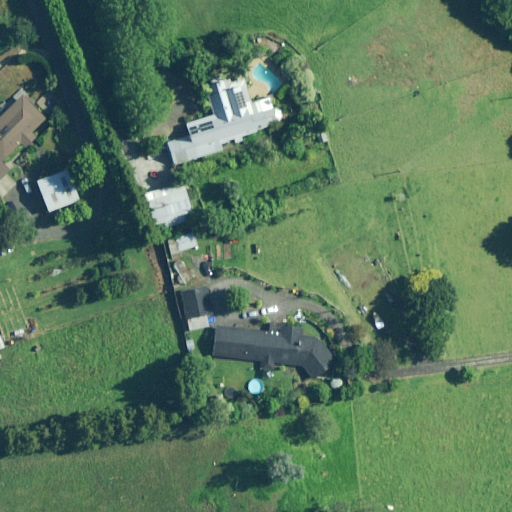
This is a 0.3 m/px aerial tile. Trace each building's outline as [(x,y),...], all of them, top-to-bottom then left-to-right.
[(164,141),(171,164),(221,149),(219,142),(232,138),(233,142),(241,140),(239,135),(256,130),(255,128),(279,121),(275,108),(270,109),(267,97),(248,103),(240,78),(227,82),(226,78),(207,83),(210,93),(203,95),(209,116),(180,124),(183,136),(164,141)] [(0,192),(3,196),(14,184),(4,173),(7,170),(0,162),(0,160),(18,142),(24,148),(35,138),(30,133),(43,120),(18,95),(0,112),(0,192)] [(326,139),(321,126),(314,129),(318,142),(326,139)] [(63,168),(32,181),(46,213),(77,200),(63,168)] [(182,188),(142,200),(150,229),(190,217),(182,188)] [(190,231),(162,239),(166,255),(195,246),(190,231)] [(181,318),(184,318),(187,329),(206,325),(204,314),(210,313),(205,285),(176,290),(181,318)] [(267,330),(212,324),(208,354),(258,361),(257,368),(271,370),(273,362),(299,366),(307,378),(333,359),(318,337),(300,336),(301,327),(268,324),(267,330)]
